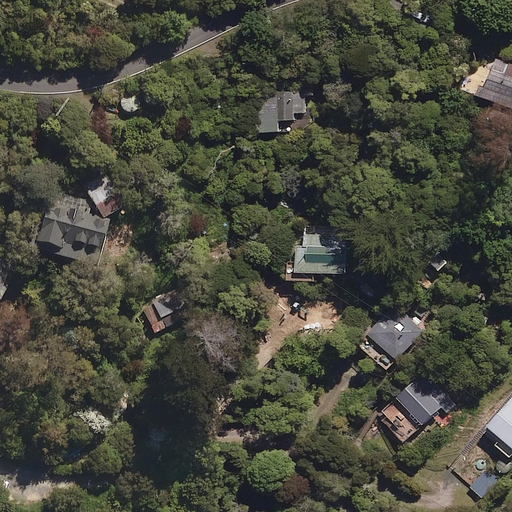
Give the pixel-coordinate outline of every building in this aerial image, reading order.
[(511,77),(475,63),(464,92),(511,110),(511,77)] [(306,116),(304,90),(251,95),(255,131),(278,129),(277,118),(306,116)] [(91,200),(43,188),(29,240),(51,246),(49,253),(75,260),(91,200)] [(354,216),(285,214),(283,283),(353,285),(354,216)] [(0,282),(8,263),(0,259),(0,282)] [(174,320),(162,295),(139,306),(151,332),(174,320)] [(424,330),(396,301),(356,340),(385,369),(424,330)] [(376,412),(402,441),(442,405),(446,410),(454,402),(425,369),(376,412)] [(511,449),(511,394),(483,427),(511,451),(511,449)] [(494,480),(483,470),(470,486),(481,496),(494,480)]
